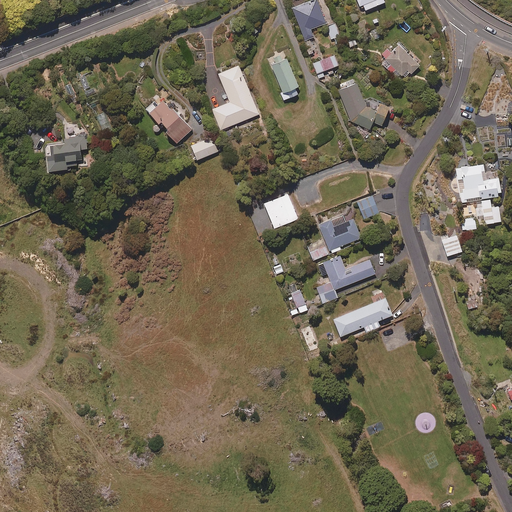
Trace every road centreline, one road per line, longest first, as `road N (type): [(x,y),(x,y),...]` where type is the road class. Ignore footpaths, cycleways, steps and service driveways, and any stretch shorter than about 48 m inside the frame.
road 1 (residential): [(472,22),(452,102),(409,172),(402,207),(511,506)]
road 2 (secondary): [(156,0),(0,60)]
